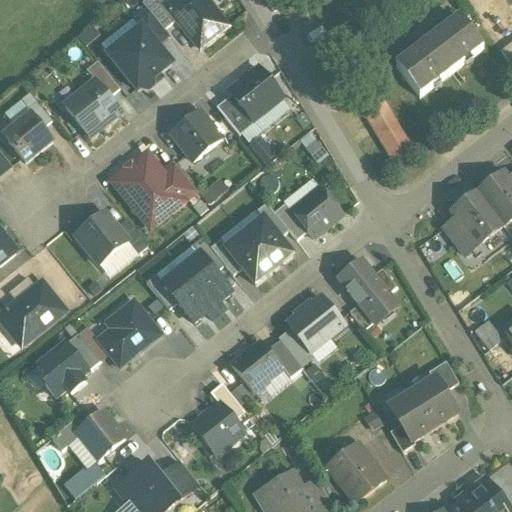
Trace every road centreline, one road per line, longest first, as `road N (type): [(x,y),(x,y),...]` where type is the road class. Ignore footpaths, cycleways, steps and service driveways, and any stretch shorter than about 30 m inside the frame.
road 1 (residential): [(160,400),(387,222)]
road 2 (residential): [(44,212),(270,34)]
road 3 (residential): [(508,434),(387,222)]
road 4 (residential): [(387,222),(270,34)]
road 5 (residential): [(511,128),(387,222)]
road 6 (residential): [(407,511),(508,434)]
